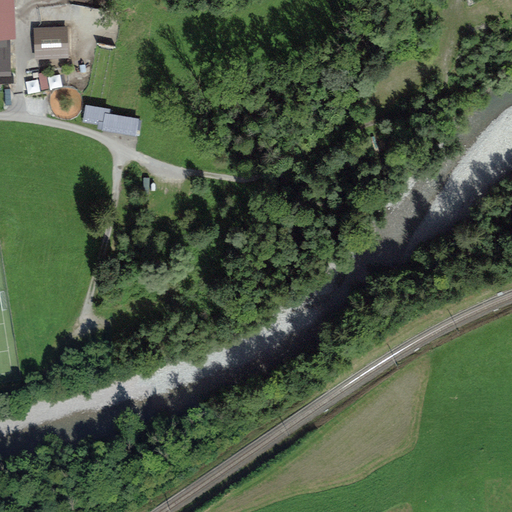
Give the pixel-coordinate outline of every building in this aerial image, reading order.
[(17,37),(14,0),(0,0),(0,37),(11,37),(17,37)] [(69,58),(68,26),(34,28),(35,59),(69,58)] [(0,73),(12,73),(11,37),(0,37),(0,73)] [(43,89),(51,87),(48,72),(40,73),(43,89)] [(40,78),(27,80),(29,93),(42,91),(40,78)] [(139,130),(140,121),(107,115),(107,110),(88,107),(85,121),(105,124),(104,129),(134,133),(135,129),(139,130)]
